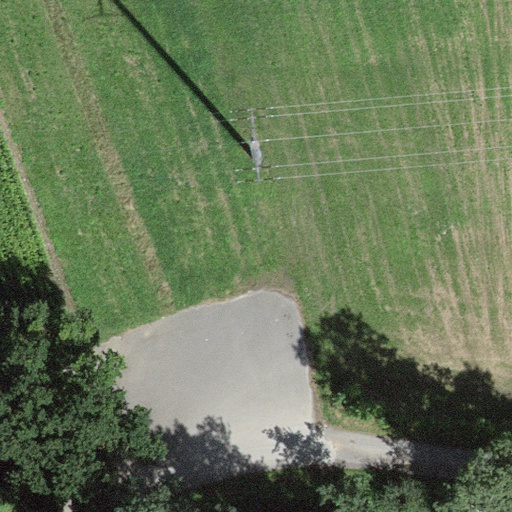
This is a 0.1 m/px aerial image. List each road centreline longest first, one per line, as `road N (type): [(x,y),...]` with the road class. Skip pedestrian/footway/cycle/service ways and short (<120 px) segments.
road 1 (residential): [(511,462),(257,442),(206,450),(132,479),(90,511)]
road 2 (track): [(206,450),(151,395),(85,370),(0,400)]
